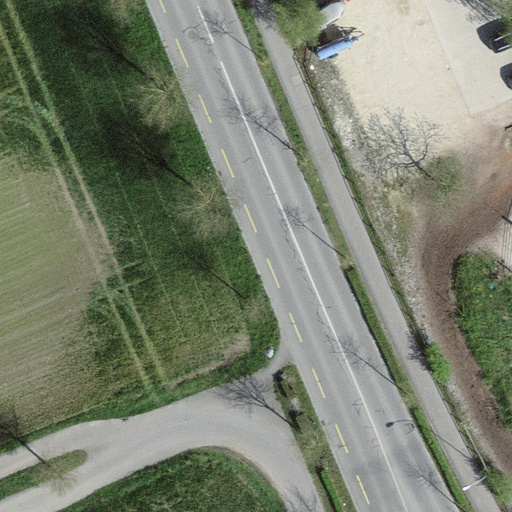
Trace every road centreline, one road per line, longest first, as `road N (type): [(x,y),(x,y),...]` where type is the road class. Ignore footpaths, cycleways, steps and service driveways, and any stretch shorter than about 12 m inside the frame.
road 1 (primary): [(409,511),(193,0)]
road 2 (residential): [(307,511),(270,448),(210,423),(157,436),(13,511)]
road 3 (track): [(0,468),(85,437),(157,436)]
